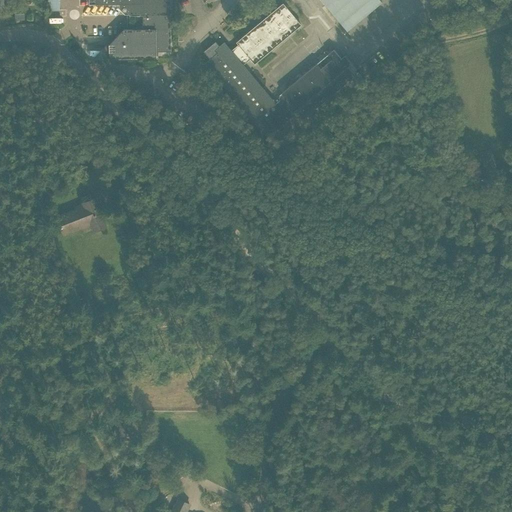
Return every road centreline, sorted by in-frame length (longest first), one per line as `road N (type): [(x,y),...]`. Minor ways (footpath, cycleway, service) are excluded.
road 1 (unclassified): [(488,511),(60,52),(36,36),(0,37)]
road 2 (track): [(511,13),(474,35),(407,50),(300,135),(249,161)]
